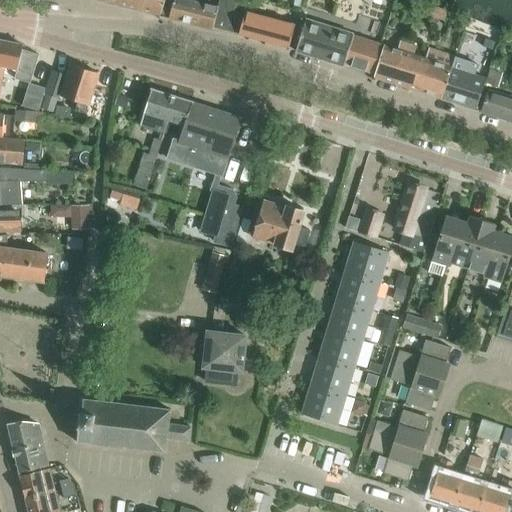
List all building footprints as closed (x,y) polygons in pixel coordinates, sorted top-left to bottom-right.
[(122,0),(121,7),(160,17),(160,16),(169,19),(173,0),(122,0)] [(173,0),(169,19),(200,27),(212,30),(213,28),(227,31),(237,34),(239,35),(243,21),(245,11),(248,1),(244,0),(219,0),(218,7),(191,0),(173,0)] [(428,5),(424,15),(433,18),(436,8),(428,5)] [(243,21),(239,35),(289,48),(295,24),(245,11),(243,21)] [(306,19),(296,50),(296,52),(344,67),(344,66),(373,75),(382,44),(354,36),(354,34),(306,19)] [(483,38),(479,51),(493,55),(497,42),(483,38)] [(0,40),(0,94),(5,68),(17,71),(15,79),(30,85),(39,55),(22,50),(23,46),(0,40)] [(384,45),(375,76),(374,78),(420,93),(426,75),(421,73),(426,58),(415,54),(417,47),(401,42),(399,49),(384,45)] [(426,75),(420,93),(440,99),(452,67),(455,57),(429,49),(426,58),(421,73),(426,75)] [(452,67),(440,99),(476,110),(486,78),(474,74),(477,64),(461,59),(458,69),(452,67)] [(46,95),(42,109),(54,113),(58,99),(60,99),(61,97),(77,102),(75,111),(86,114),(89,106),(99,74),(71,65),(68,76),(53,71),(45,94),(46,95)] [(490,71),(485,85),(498,89),(502,75),(490,71)] [(511,96),(489,89),(481,112),(511,122),(511,96)] [(168,122),(184,127),(192,103),(152,90),(140,126),(164,134),(168,122)] [(117,94),(114,106),(126,109),(129,97),(117,94)] [(242,119),(194,103),(192,103),(184,127),(180,141),(173,138),(166,159),(221,177),(227,159),(228,160),(242,119)] [(0,138),(14,140),(25,141),(25,140),(13,138),(14,122),(36,124),(36,112),(16,110),(15,116),(5,115),(5,114),(0,113),(0,138)] [(0,138),(0,163),(23,165),(25,141),(14,140),(0,138)] [(147,191),(154,166),(162,141),(154,139),(149,155),(143,153),(133,186),(147,191)] [(0,168),(0,206),(22,206),(22,205),(20,182),(44,182),(45,182),(45,173),(45,171),(0,168)] [(409,233),(405,244),(424,251),(438,207),(435,206),(439,194),(409,184),(394,229),(409,233)] [(214,240),(233,245),(249,192),(230,186),(228,195),(216,236),(214,240)] [(111,192),(108,201),(121,205),(123,196),(124,192),(112,188),(111,192)] [(213,190),(200,231),(216,236),(228,195),(213,190)] [(133,231),(143,199),(133,196),(125,224),(106,218),(103,226),(124,232),(125,229),(133,231)] [(264,201),(252,238),(273,245),(273,246),(293,252),(296,244),(305,247),(310,230),(300,227),(305,212),(286,206),(286,208),(264,201)] [(247,202),(242,219),(251,221),(252,221),(257,205),(247,202)] [(0,206),(0,233),(23,233),(22,222),(22,206),(0,206)] [(89,207),(72,207),(72,218),(72,230),(89,230),(89,222),(89,207)] [(367,209),(360,233),(375,238),(383,214),(367,209)] [(349,216),(345,228),(356,232),(360,220),(349,216)] [(446,216),(431,262),(428,273),(442,278),(446,267),(446,265),(450,266),(464,222),(446,216)] [(446,265),(446,267),(450,268),(451,265),(467,270),(483,221),(470,217),(468,223),(464,222),(450,266),(446,265)] [(243,220),(236,243),(244,245),(252,222),(243,220)] [(483,221),(467,270),(484,275),(483,278),(487,279),(488,279),(484,277),(498,233),(494,231),(495,225),(483,221)] [(488,279),(487,279),(501,284),(511,249),(511,237),(498,233),(484,277),(488,279)] [(0,280),(2,280),(2,277),(44,283),(48,253),(6,247),(8,235),(0,235),(0,280)] [(354,243),(346,271),(380,281),(388,253),(354,243)] [(215,293),(226,257),(213,253),(203,289),(215,293)] [(346,271),(338,299),(371,309),(380,281),(346,271)] [(399,275),(395,287),(406,291),(410,278),(399,275)] [(396,289),(393,301),(403,304),(406,292),(396,289)] [(338,299),(329,327),(363,337),(371,309),(338,299)] [(427,321),(407,314),(402,328),(423,335),(427,321)] [(386,316),(381,332),(392,336),(393,336),(398,319),(386,316)] [(453,317),(450,327),(458,330),(461,319),(453,317)] [(439,330),(427,326),(424,335),(436,339),(439,330)] [(329,327),(321,356),(355,366),(363,337),(329,327)] [(208,332),(204,368),(206,368),(204,384),(237,389),(238,372),(242,373),(246,337),(208,332)] [(457,335),(454,344),(465,348),(468,339),(457,335)] [(468,339),(465,348),(478,351),(481,342),(468,339)] [(400,351),(395,365),(445,381),(449,368),(445,367),(450,348),(425,340),(420,357),(400,351)] [(321,356),(312,386),(346,396),(355,366),(321,356)] [(370,363),(368,371),(379,375),(382,366),(370,363)] [(437,393),(441,394),(445,381),(395,365),(390,380),(411,386),(406,404),(431,412),(437,393)] [(367,374),(364,384),(376,388),(379,377),(367,374)] [(312,386),(304,415),(337,424),(346,396),(312,386)] [(170,410),(82,400),(80,413),(80,419),(79,427),(77,442),(165,452),(167,439),(189,441),(191,428),(168,425),(170,410)] [(380,402),(377,414),(389,418),(393,405),(380,402)] [(371,419),(366,434),(372,435),(423,452),(427,438),(423,437),(429,418),(403,410),(398,427),(371,419)] [(456,419),(451,434),(463,438),(468,423),(456,419)] [(8,426),(19,473),(50,466),(40,425),(23,422),(8,426)] [(504,428),(500,442),(511,446),(511,430),(506,428),(504,428)] [(414,463),(419,464),(423,452),(372,435),(366,434),(373,436),(368,450),(389,456),(384,474),(409,482),(414,463)] [(462,479),(455,503),(478,511),(486,486),(476,483),(484,459),(470,455),(463,479),(462,479)] [(438,472),(432,491),(431,496),(455,503),(462,479),(450,475),(454,463),(442,460),(438,472)] [(20,476),(26,501),(56,493),(50,469),(20,476)] [(486,486),(478,511),(482,511),(505,511),(511,495),(510,495),(511,489),(511,481),(503,478),(499,490),(486,486)] [(60,481),(62,491),(75,488),(74,485),(69,479),(60,481)] [(62,491),(64,499),(77,496),(75,488),(62,491)] [(26,501),(28,511),(60,511),(56,493),(26,501)]
